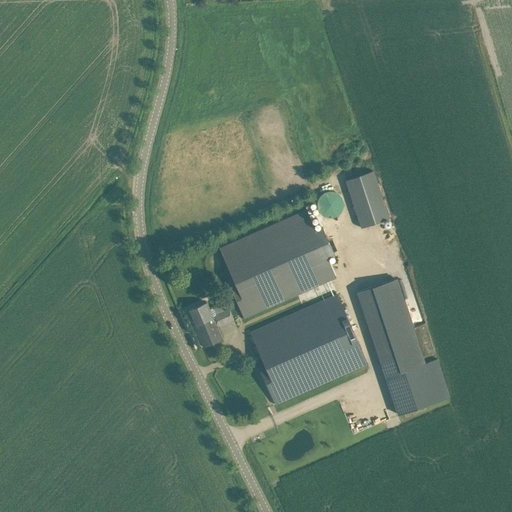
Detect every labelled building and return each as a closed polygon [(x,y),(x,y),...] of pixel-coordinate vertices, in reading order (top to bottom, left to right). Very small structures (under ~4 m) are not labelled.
[(346,180),(361,227),(389,218),(374,170),(346,180)] [(323,192),(320,195),(318,199),(317,204),(318,208),(320,212),(323,215),(327,216),(331,217),(335,216),(339,214),(342,210),(343,206),(343,202),(342,198),(340,194),(336,192),(332,191),(327,191),(323,192)] [(228,282),(244,318),(336,277),(327,257),(334,253),(323,227),(316,230),(306,209),(219,248),(233,279),(228,282)] [(357,292),(385,377),(425,363),(397,279),(357,292)] [(337,294),(250,332),(262,359),(256,361),(275,404),(368,364),(337,294)] [(206,302),(187,310),(203,347),(221,339),(216,325),(219,324),(219,325),(233,319),(228,308),(211,315),(206,302)] [(425,363),(385,377),(398,414),(449,398),(436,360),(425,363)]
